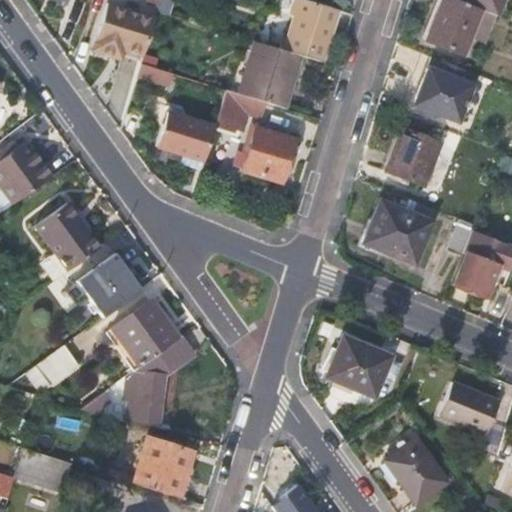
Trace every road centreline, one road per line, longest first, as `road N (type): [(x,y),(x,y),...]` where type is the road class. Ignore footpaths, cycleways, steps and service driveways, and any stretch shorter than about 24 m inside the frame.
road 1 (residential): [(298,267),(380,0)]
road 2 (residential): [(0,8),(157,207)]
road 3 (residential): [(298,267),(511,356)]
road 4 (residential): [(157,207),(269,367)]
road 5 (residential): [(269,367),(369,511)]
road 6 (residential): [(157,207),(298,267)]
road 7 (residential): [(225,511),(269,367)]
